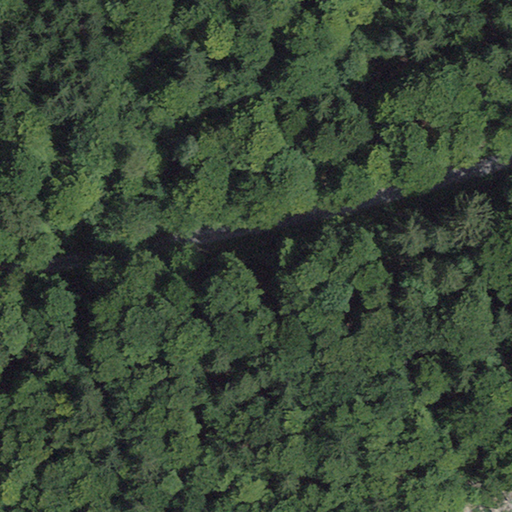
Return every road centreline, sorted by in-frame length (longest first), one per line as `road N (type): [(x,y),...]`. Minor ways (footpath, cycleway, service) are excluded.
road 1 (track): [(0,174),(192,130),(511,26)]
road 2 (track): [(511,159),(272,225),(0,273)]
